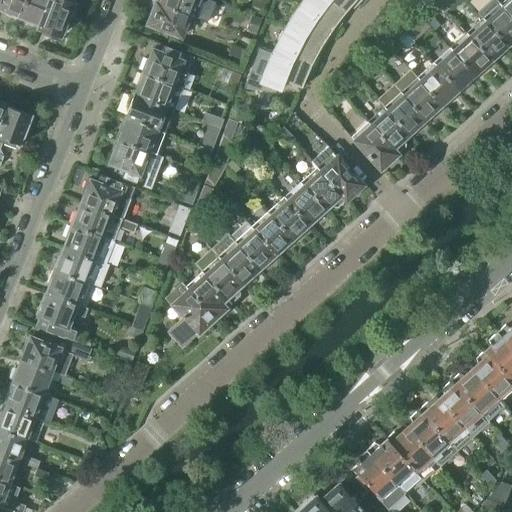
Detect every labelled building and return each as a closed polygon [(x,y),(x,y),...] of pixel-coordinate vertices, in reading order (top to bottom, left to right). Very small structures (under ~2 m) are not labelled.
[(16,19),(17,16),(23,0),(0,0),(0,9),(5,12),(4,14),(16,19)] [(24,23),(37,28),(47,0),(23,0),(17,16),(26,20),(24,23)] [(47,0),(37,28),(58,37),(59,34),(62,35),(66,25),(63,24),(67,15),(70,16),(73,7),(70,6),(71,3),(73,3),(73,0),(47,0)] [(155,0),(154,4),(188,16),(192,18),(197,5),(202,7),(204,0),(155,0)] [(253,0),(250,6),(264,12),(265,12),(270,0),(269,0),(253,0)] [(301,0),(302,1),(298,6),(335,32),(339,27),(335,24),(343,13),(327,0),(301,0)] [(327,0),(343,13),(352,3),(356,6),(360,1),(359,0),(327,0)] [(451,0),(441,0),(437,4),(445,12),(455,3),(451,0)] [(499,4),(497,6),(511,21),(511,0),(508,0),(501,7),(499,4)] [(188,16),(154,4),(146,24),(180,37),(188,16)] [(289,21),(286,26),(320,47),(327,35),(331,38),(335,32),(298,6),(295,12),(293,11),(288,20),(289,21)] [(511,21),(497,6),(482,19),(506,46),(511,39),(511,21)] [(421,19),(429,28),(432,32),(440,25),(428,12),(421,19)] [(247,29),(256,33),(261,20),(252,16),(247,29)] [(429,28),(421,19),(405,33),(413,42),(429,28)] [(482,19),(465,34),(489,60),(496,54),(498,56),(506,49),(505,47),(506,46),(482,19)] [(278,41),(271,54),(289,62),(292,56),(315,67),(317,61),(313,59),(320,47),(286,26),(282,32),(281,31),(276,40),(278,41)] [(405,33),(398,39),(406,49),(414,43),(405,33)] [(465,34),(449,49),(473,75),(479,69),(481,71),(490,63),(489,61),(489,60),(465,34)] [(231,45),(225,63),(224,65),(241,72),(249,52),(243,49),(246,39),(239,37),(236,46),(231,45)] [(449,49),(432,64),(456,90),(463,84),(464,86),(474,78),(472,76),(473,75),(449,49)] [(146,59),(140,73),(181,88),(187,73),(178,69),(181,61),(151,50),(148,60),(146,59)] [(289,62),(271,54),(263,51),(260,50),(245,90),(273,91),(274,89),(279,91),(282,81),(300,88),(307,72),(312,74),(315,67),(292,56),(289,62)] [(380,54),(372,61),(378,68),(386,61),(380,54)] [(432,64),(416,78),(440,105),(441,104),(443,106),(452,97),(450,96),(456,90),(432,64)] [(216,78),(234,86),(238,76),(220,68),(216,78)] [(364,69),(356,76),(363,84),(370,77),(364,69)] [(132,94),(131,96),(172,111),(181,88),(140,73),(135,86),(137,87),(134,95),(132,94)] [(363,84),(356,76),(348,83),(356,93),(364,86),(363,84)] [(416,78),(400,93),(424,119),(425,119),(426,121),(435,112),(434,110),(440,105),(416,78)] [(376,99),(384,108),(407,134),(408,133),(410,135),(419,128),(417,126),(424,119),(400,93),(393,84),(376,99)] [(339,92),(330,100),(336,107),(345,99),(339,92)] [(123,117),(125,118),(164,133),(172,111),(131,96),(123,117)] [(5,106),(0,118),(0,164),(3,157),(1,152),(1,153),(0,151),(0,148),(2,144),(16,149),(29,115),(5,106)] [(384,108),(367,123),(395,155),(404,147),(405,144),(401,140),(407,134),(384,108)] [(202,121),(208,124),(220,128),(223,120),(205,113),(202,121)] [(120,126),(114,141),(155,156),(164,133),(125,118),(122,127),(120,126)] [(279,131),(286,138),(297,127),(289,118),(279,131)] [(229,119),(224,131),(233,134),(237,123),(229,119)] [(395,155),(367,123),(369,126),(353,141),(379,170),(395,155)] [(224,131),(222,135),(229,138),(230,140),(233,134),(224,131)] [(271,138),(280,145),(285,139),(276,132),(271,138)] [(229,138),(222,135),(218,146),(215,156),(225,166),(233,144),(230,140),(229,138)] [(155,156),(114,141),(110,153),(112,154),(108,163),(138,175),(141,167),(149,170),(155,156)] [(195,154),(207,159),(210,150),(198,145),(195,154)] [(214,156),(206,178),(214,186),(225,167),(214,156)] [(316,168),(316,169),(345,200),(362,185),(336,156),(319,171),(316,168)] [(316,169),(298,184),(325,212),(323,210),(330,204),(333,208),(337,208),(345,200),(316,169)] [(214,186),(206,178),(198,199),(207,202),(214,186)] [(89,180),(80,203),(121,219),(133,188),(111,179),(107,187),(89,180)] [(298,184),(283,198),(307,225),(314,219),(315,221),(325,212),(298,184)] [(187,189),(183,200),(190,203),(194,192),(187,189)] [(283,198),(266,213),(291,242),(292,242),(290,240),(297,233),(299,235),(308,227),(307,225),(283,198)] [(69,224),(109,239),(113,241),(118,227),(133,233),(136,224),(121,219),(80,203),(76,212),(74,212),(69,224)] [(266,213),(250,228),(274,254),(281,248),(282,250),(291,242),(266,213)] [(166,216),(161,229),(175,235),(180,222),(166,216)] [(229,237),(234,242),(259,268),(260,270),(270,262),(268,260),(274,254),(250,228),(245,222),(229,237)] [(66,239),(63,247),(100,261),(109,239),(69,224),(64,238),(66,239)] [(167,236),(158,260),(167,264),(167,263),(169,263),(178,240),(167,236)] [(234,242),(218,257),(242,283),(244,285),(253,276),(251,275),(259,268),(234,242)] [(57,256),(52,269),(84,282),(89,269),(96,272),(100,261),(63,247),(59,257),(57,256)] [(175,258),(181,264),(189,257),(180,247),(175,258)] [(201,272),(203,275),(229,304),(239,296),(239,293),(236,289),(242,283),(218,257),(201,272)] [(167,264),(158,260),(150,281),(159,285),(167,264)] [(49,284),(46,293),(76,304),(84,282),(52,269),(47,283),(49,284)] [(203,275),(187,290),(213,319),(229,304),(203,275)] [(213,319),(187,290),(170,305),(180,316),(180,317),(182,319),(167,332),(181,348),(213,319)] [(76,304),(46,293),(42,304),(40,303),(35,315),(41,318),(37,328),(63,338),(74,343),(78,333),(67,328),(72,314),(83,319),(87,310),(75,305),(76,304)] [(150,300),(136,294),(134,301),(148,306),(150,300)] [(131,327),(141,330),(143,331),(151,309),(139,305),(131,327)] [(511,325),(509,328),(505,325),(498,331),(500,336),(499,337),(511,350),(511,325)] [(490,346),(484,351),(511,382),(511,350),(499,337),(498,338),(494,336),(488,341),(490,346)] [(23,352),(20,361),(61,376),(69,354),(85,360),(90,349),(66,340),(62,352),(58,350),(59,349),(29,337),(28,340),(26,339),(21,351),(23,352)] [(115,356),(131,362),(135,351),(119,345),(115,356)] [(477,364),(471,370),(499,402),(505,396),(503,393),(511,384),(511,382),(484,351),(475,359),(477,364)] [(14,369),(10,381),(42,393),(47,378),(69,386),(71,380),(61,376),(20,361),(16,370),(14,369)] [(455,384),(454,384),(487,421),(503,406),(499,402),(471,370),(463,376),(459,374),(453,379),(455,384)] [(6,396),(3,405),(33,416),(42,393),(10,381),(4,396),(6,396)] [(444,394),(438,399),(472,437),(488,422),(487,421),(454,384),(453,385),(453,386),(448,384),(442,389),(444,394)] [(104,393),(117,398),(119,393),(106,388),(104,393)] [(422,414),(421,414),(455,452),(472,437),(438,399),(431,406),(426,403),(420,409),(422,414)] [(0,428),(24,438),(36,443),(44,421),(33,416),(3,405),(0,412),(0,428)] [(455,452),(421,414),(420,415),(415,413),(409,418),(411,423),(405,429),(434,460),(439,466),(455,452)] [(0,453),(16,460),(24,438),(0,428),(0,453)] [(88,428),(86,437),(98,441),(101,433),(88,428)] [(385,440),(420,478),(423,481),(432,472),(427,466),(434,460),(405,429),(398,435),(393,433),(385,440)] [(370,454),(368,454),(397,486),(403,493),(420,478),(385,440),(378,446),(374,443),(368,449),(370,454)] [(0,479),(8,483),(16,460),(0,453),(0,479)] [(397,486),(368,454),(368,456),(363,453),(357,458),(359,463),(352,470),(358,476),(354,480),(365,493),(369,489),(380,501),(397,486)] [(23,464),(34,469),(37,462),(25,458),(23,464)] [(36,470),(32,482),(43,486),(48,474),(36,470)] [(480,479),(488,486),(494,480),(486,473),(480,479)] [(0,506),(14,511),(22,511),(24,506),(13,502),(19,487),(8,483),(0,479),(0,506)] [(500,482),(490,495),(499,502),(509,489),(500,482)] [(363,511),(338,485),(319,502),(328,511),(363,511)] [(469,498),(476,507),(483,497),(477,491),(469,498)] [(304,508),(299,511),(328,511),(319,502),(316,497),(314,499),(312,497),(302,506),(304,508)] [(486,500),(483,510),(488,511),(501,511),(503,506),(486,500)]
